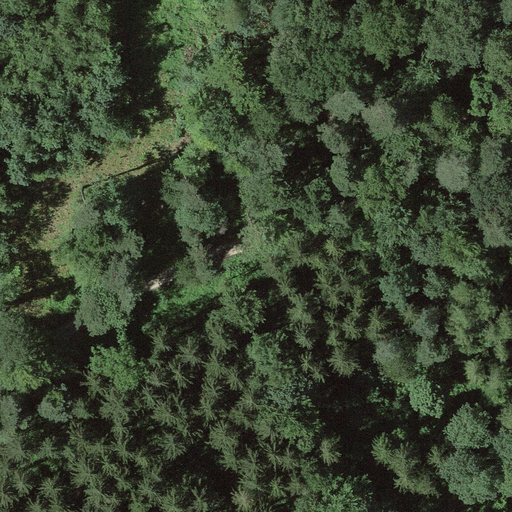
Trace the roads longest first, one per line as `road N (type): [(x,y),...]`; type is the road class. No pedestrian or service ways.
road 1 (track): [(0,400),(49,343),(124,295),(386,183),(511,86)]
road 2 (trunk): [(511,336),(46,511)]
